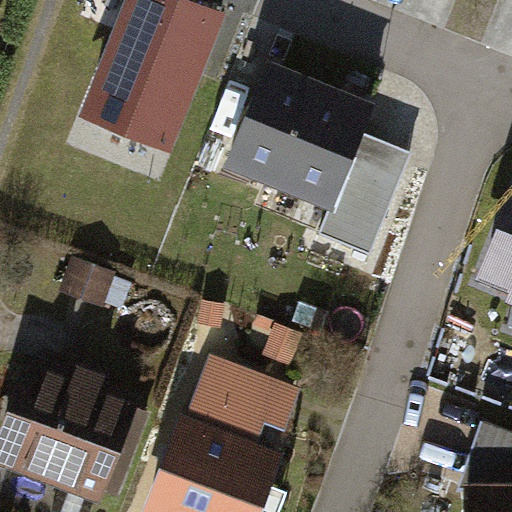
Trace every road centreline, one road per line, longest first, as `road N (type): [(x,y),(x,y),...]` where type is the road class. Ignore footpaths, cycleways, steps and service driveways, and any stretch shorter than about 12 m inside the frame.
road 1 (residential): [(503,90),(335,511)]
road 2 (residential): [(310,0),(503,90)]
